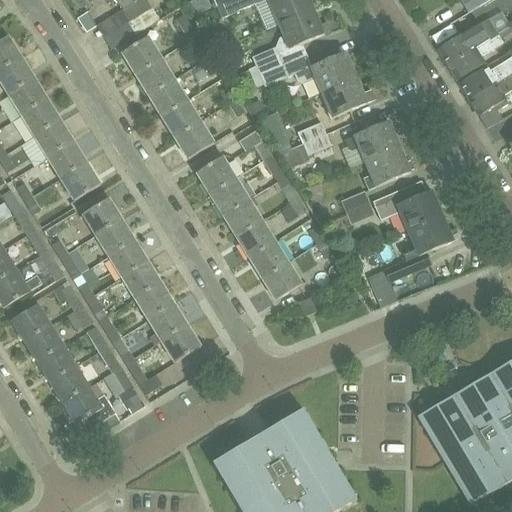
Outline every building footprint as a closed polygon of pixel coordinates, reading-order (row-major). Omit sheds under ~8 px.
[(96,0),(99,3),(102,0),(116,0),(124,9),(121,11),(129,23),(152,8),(147,0),(137,0),(134,2),(131,0),(96,0)] [(198,0),(187,5),(192,17),(210,9),(205,0),(198,0)] [(246,9),(241,0),(232,0),(216,7),(222,19),(246,9)] [(311,0),(270,0),(280,24),(315,9),(311,0)] [(182,6),(159,20),(157,22),(162,31),(177,21),(184,34),(193,29),(185,16),(187,15),(182,6)] [(159,20),(152,8),(129,23),(136,35),(157,22),(159,20)] [(280,24),(285,37),(281,39),(279,43),(283,53),(326,35),(315,9),(280,24)] [(448,67),(498,36),(489,20),(438,51),(448,67)] [(503,44),(498,36),(448,67),(457,82),(485,66),(480,58),(503,44)] [(0,71),(22,58),(9,37),(0,42),(0,71)] [(136,75),(163,58),(150,37),(123,53),(136,75)] [(202,63),(211,58),(202,44),(194,49),(202,63)] [(358,79),(347,53),(295,74),(298,81),(303,83),(316,78),(323,93),(327,92),(354,80),(358,79)] [(254,64),(255,67),(248,70),(252,80),(284,66),(279,54),(254,64)] [(511,57),(489,72),(487,68),(459,85),(469,101),(511,74),(511,57)] [(22,58),(0,71),(0,79),(10,95),(35,79),(22,58)] [(176,80),(163,58),(136,75),(149,96),(176,80)] [(211,58),(202,63),(211,77),(219,72),(211,58)] [(284,66),(252,80),(256,89),(264,86),(265,88),(288,78),(284,66)] [(511,91),(511,74),(469,101),(479,116),(494,107),(497,111),(509,104),(504,96),(511,91)] [(35,79),(10,95),(23,116),(49,100),(35,79)] [(331,119),(368,103),(358,79),(354,80),(327,92),(323,93),(328,106),(327,107),(331,119)] [(176,80),(149,96),(162,117),(189,101),(176,80)] [(228,104),(236,99),(228,87),(220,91),(228,104)] [(236,99),(228,104),(210,116),(215,125),(233,113),(237,119),(245,114),(236,99)] [(62,122),(49,100),(23,116),(36,138),(62,122)] [(189,101),(162,117),(175,139),(202,122),(189,101)] [(75,143),(62,122),(36,138),(49,159),(75,143)] [(215,144),(202,122),(175,139),(189,160),(215,144)] [(355,136),(356,137),(344,142),(348,151),(352,152),(361,149),(366,162),(401,147),(390,122),(355,136)] [(297,133),(303,145),(326,135),(322,123),(297,133)] [(263,162),(272,156),(256,131),(239,142),(245,152),(256,145),(257,147),(255,149),(263,162)] [(331,147),(326,135),(303,145),(308,157),(331,147)] [(75,143),(49,159),(62,180),(88,164),(75,143)] [(401,147),(366,162),(372,177),(364,180),(369,191),(412,173),(408,164),(401,147)] [(7,155),(0,159),(0,162),(7,175),(16,169),(7,155)] [(263,162),(257,167),(270,188),(274,186),(286,178),(272,156),(263,162)] [(210,194),(236,178),(223,157),(197,173),(210,194)] [(101,185),(88,164),(62,180),(75,201),(101,185)] [(249,200),(236,178),(210,194),(223,215),(249,200)] [(286,178),(274,186),(279,193),(281,192),(289,204),(298,198),(286,178)] [(33,198),(25,184),(16,189),(25,203),(33,198)] [(21,207),(11,191),(2,196),(12,213),(21,207)] [(400,213),(408,232),(444,218),(433,191),(405,203),(402,195),(375,207),(381,221),(400,213)] [(346,213),(370,203),(365,192),(341,202),(346,213)] [(33,198),(25,203),(33,216),(42,211),(33,198)] [(298,218),(307,212),(298,198),(289,204),(298,218)] [(96,236),(122,220),(109,199),(83,214),(96,236)] [(249,200),(223,215),(237,237),(262,221),(249,200)] [(375,216),(370,203),(346,213),(351,226),(375,216)] [(14,216),(25,233),(34,228),(23,210),(14,216)] [(449,231),(444,218),(408,232),(413,244),(401,249),(406,261),(384,270),(385,273),(389,284),(431,267),(426,253),(454,241),(449,231)] [(311,219),(298,229),(303,236),(302,237),(310,250),(325,241),(311,219)] [(135,241),(122,220),(96,236),(109,257),(135,241)] [(275,242),(262,221),(237,237),(250,258),(283,237),(275,242)] [(27,237),(37,254),(46,248),(36,231),(27,237)] [(283,237),(250,258),(263,279),(288,263),(282,252),(289,247),(283,237)] [(69,255),(60,241),(52,246),(60,260),(69,255)] [(148,262),(135,241),(109,257),(122,278),(148,262)] [(339,264),(325,241),(310,250),(319,264),(325,260),(330,268),(319,275),(326,287),(345,275),(339,264)] [(0,282),(17,271),(5,251),(0,253),(0,282)] [(49,252),(39,257),(33,261),(44,278),(50,274),(59,268),(49,252)] [(60,260),(68,273),(77,268),(69,255),(60,260)] [(161,284),(148,262),(122,278),(136,299),(161,284)] [(302,285),(288,263),(263,279),(276,300),(302,285)] [(17,271),(0,282),(0,303),(4,309),(30,292),(42,285),(37,276),(25,284),(17,271)] [(86,283),(78,288),(86,301),(94,295),(86,283)] [(161,284),(136,299),(149,321),(174,305),(161,284)] [(71,309),(81,303),(70,286),(60,292),(71,309)] [(103,310),(94,295),(86,301),(95,315),(103,310)] [(297,304),(304,319),(317,313),(311,298),(297,304)] [(152,339),(156,346),(162,342),(187,326),(174,305),(149,321),(158,336),(152,339)] [(25,343),(52,327),(39,306),(12,323),(25,343)] [(73,313),(84,330),(93,324),(83,307),(73,313)] [(104,330),(112,343),(121,338),(113,325),(104,330)] [(187,326),(162,342),(175,363),(200,348),(187,326)] [(65,347),(52,327),(25,343),(38,364),(65,347)] [(107,345),(96,327),(86,333),(97,351),(107,345)] [(130,353),(121,338),(112,343),(121,358),(130,353)] [(65,347),(38,364),(51,385),(78,368),(65,347)] [(119,365),(109,348),(99,354),(110,371),(119,365)] [(429,354),(415,353),(415,378),(429,379),(429,354)] [(511,362),(448,401),(433,412),(436,418),(423,426),(421,422),(419,422),(466,501),(468,500),(467,499),(480,491),(483,497),(481,498),(482,500),(511,482),(511,362)] [(90,388),(78,368),(51,385),(64,405),(90,388)] [(130,373),(139,387),(148,382),(139,368),(130,373)] [(114,379),(125,395),(134,389),(124,373),(114,379)] [(105,397),(98,401),(90,388),(64,405),(76,426),(86,420),(97,437),(121,422),(105,397)] [(303,411),(213,465),(240,511),(339,511),(357,502),(303,411)]
